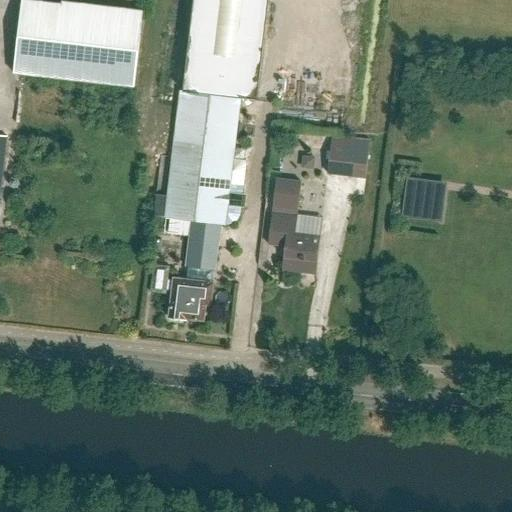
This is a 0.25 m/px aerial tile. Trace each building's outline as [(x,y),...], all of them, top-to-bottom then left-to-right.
[(188,322),(188,320),(204,322),(206,305),(211,306),(214,283),(213,283),(220,225),(227,226),(231,226),(236,226),(239,224),(241,220),(242,217),(248,166),(245,163),(234,162),(242,101),(256,103),(268,0),(193,0),(183,92),(181,91),(169,193),(166,218),(194,222),(188,280),(175,279),(174,284),(169,283),(170,270),(155,268),(151,296),(167,298),(167,294),(173,294),(170,318),(170,320),(188,322)] [(135,88),(143,15),(23,2),(14,75),(135,88)] [(44,128),(44,132),(79,133),(80,111),(25,109),(24,127),(44,128)] [(332,136),(328,175),(353,177),(357,138),(332,136)] [(414,217),(419,181),(407,179),(402,216),(414,217)] [(317,275),(321,237),(323,218),(298,215),(302,184),(276,181),(269,246),(285,248),(283,272),(317,275)] [(151,252),(160,253),(161,240),(153,240),(151,252)]
